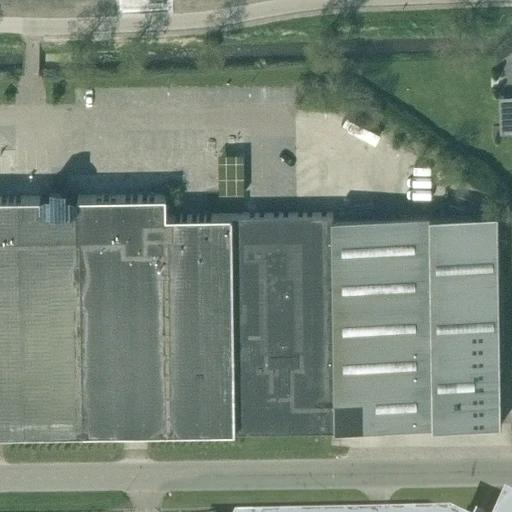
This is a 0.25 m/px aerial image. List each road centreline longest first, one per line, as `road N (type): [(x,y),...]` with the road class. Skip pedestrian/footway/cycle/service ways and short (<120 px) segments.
road 1 (unclassified): [(511,476),(0,481)]
road 2 (unclassified): [(0,24),(170,21),(356,0)]
